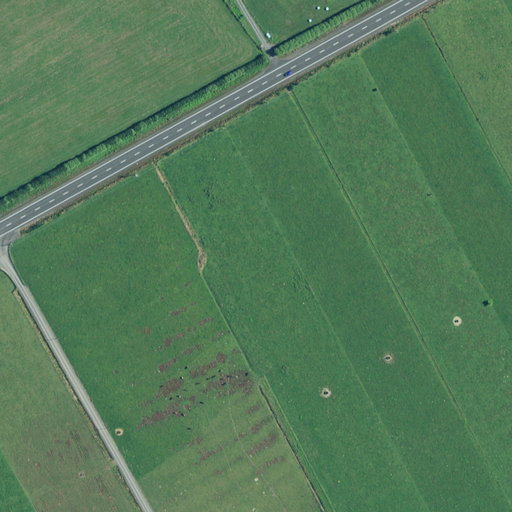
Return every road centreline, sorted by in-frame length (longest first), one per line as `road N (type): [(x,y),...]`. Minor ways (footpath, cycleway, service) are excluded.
road 1 (primary): [(411,0),(0,230)]
road 2 (unknown): [(0,262),(149,511)]
